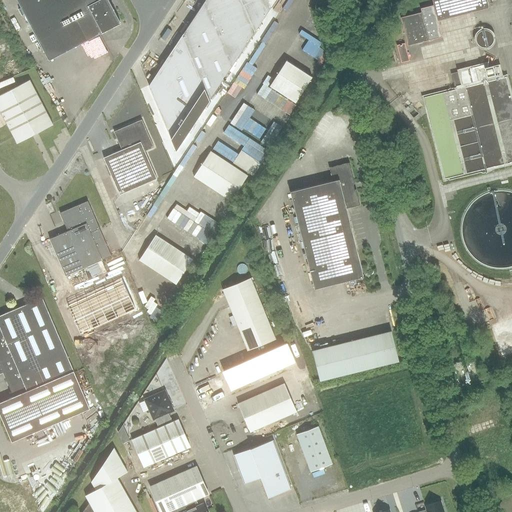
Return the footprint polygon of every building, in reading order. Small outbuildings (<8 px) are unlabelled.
[(16,0),(49,61),(120,24),(108,0),(16,0)] [(205,0),(148,85),(150,89),(176,151),(262,20),(275,0),(205,0)] [(432,0),(434,5),(421,8),(422,12),(401,18),(408,46),(442,37),(437,20),(488,7),(486,0),(432,0)] [(480,44),(493,44),(494,31),(481,31),(480,44)] [(397,45),(401,63),(409,61),(405,43),(397,45)] [(388,63),(395,61),(392,49),(385,51),(388,63)] [(247,61),(230,93),(240,98),(257,66),(247,61)] [(270,86),(295,103),(312,77),(286,61),(270,86)] [(451,74),(455,87),(503,76),(500,64),(489,67),(488,62),(457,69),(458,72),(451,74)] [(0,91),(0,93),(18,86),(14,76),(0,82),(0,91)] [(0,111),(17,144),(53,125),(29,80),(0,95),(0,111)] [(268,128),(251,117),(256,109),(245,102),(232,121),(260,139),(268,128)] [(114,132),(118,141),(122,150),(103,158),(119,195),(156,179),(145,152),(154,148),(142,120),(114,132)] [(274,120),(263,142),(274,147),(284,125),(274,120)] [(234,163),(256,175),(271,149),(230,124),(225,132),(245,144),(234,163)] [(233,160),(238,152),(220,140),(214,148),(233,160)] [(230,201),(247,176),(210,151),(194,177),(230,201)] [(350,163),(329,168),(333,181),(290,191),(314,289),(364,277),(347,209),(360,205),(350,163)] [(68,231),(49,239),(57,258),(103,238),(88,201),(60,213),(68,231)] [(177,203),(168,219),(210,244),(222,224),(191,205),(188,210),(177,203)] [(191,260),(155,236),(138,261),(175,285),(191,260)] [(103,238),(57,258),(65,276),(111,256),(103,238)] [(229,307),(257,295),(250,278),(222,289),(229,307)] [(122,281),(67,306),(80,333),(135,309),(122,281)] [(257,295),(229,307),(233,315),(261,304),(257,295)] [(0,414),(12,442),(90,409),(42,298),(0,315),(0,365),(14,397),(0,402),(0,414)] [(261,304),(233,315),(247,351),(275,339),(261,304)] [(151,316),(158,321),(165,312),(158,307),(151,316)] [(399,362),(391,331),(312,351),(320,381),(399,362)] [(287,345),(224,373),(232,391),(296,363),(287,345)] [(261,393),(273,422),(297,412),(284,383),(261,393)] [(164,391),(145,400),(154,419),(155,419),(159,428),(132,439),(144,467),(190,447),(178,419),(172,422),(168,413),(173,411),(164,391)] [(261,393),(238,404),(250,432),(273,422),(261,393)] [(332,464),(318,426),(296,434),(310,472),(332,464)] [(273,440),(233,455),(244,484),(264,476),(271,495),(290,488),(291,489),(273,440)] [(96,490),(85,496),(89,503),(94,511),(136,511),(117,478),(127,472),(114,448),(91,482),(96,490)] [(206,511),(203,503),(195,507),(193,501),(208,494),(196,466),(150,486),(160,511),(168,511),(169,511),(168,511),(206,511)] [(419,511),(443,511),(440,501),(425,506),(426,510),(419,511)] [(82,511),(94,511),(89,503),(82,511)]
